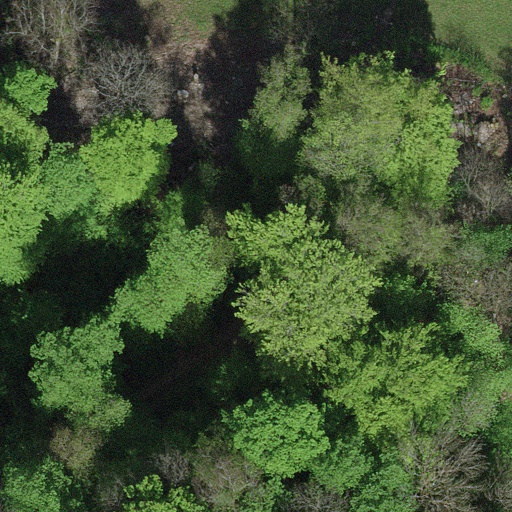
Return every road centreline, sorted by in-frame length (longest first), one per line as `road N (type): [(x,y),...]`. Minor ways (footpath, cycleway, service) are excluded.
road 1 (track): [(511,368),(489,344),(445,224),(407,196),(347,215),(292,283),(95,442),(0,504)]
road 2 (track): [(362,102),(189,112),(132,110),(82,96),(0,97)]
road 3 (track): [(362,102),(409,106),(511,189)]
